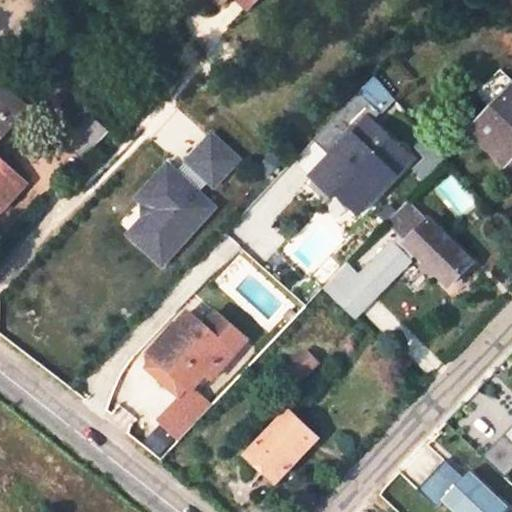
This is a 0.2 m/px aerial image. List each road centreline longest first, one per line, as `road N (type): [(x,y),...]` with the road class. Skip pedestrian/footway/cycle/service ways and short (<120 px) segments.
road 1 (residential): [(511,323),(334,511)]
road 2 (secondary): [(179,511),(0,371)]
